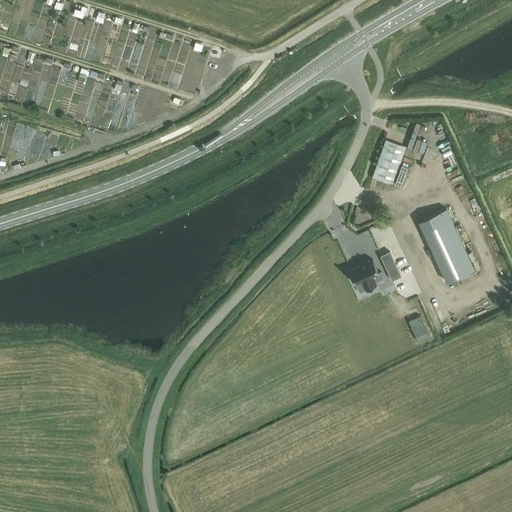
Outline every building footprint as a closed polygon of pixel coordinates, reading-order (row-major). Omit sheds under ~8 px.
[(74,28),(77,13),(62,10),(61,14),(57,20),(50,16),(53,0),(46,0),(44,13),(48,15),(45,20),(44,27),(52,29),(53,23),(58,24),(56,35),(54,35),(51,51),(65,53),(69,45),(81,47),(96,56),(99,36),(105,37),(109,31),(93,28),(94,19),(88,18),(85,23),(83,30),(74,28)] [(54,5),(52,12),(60,14),(62,7),(54,5)] [(195,67),(204,69),(209,48),(200,46),(195,67)] [(0,97),(16,101),(16,100),(23,102),(26,89),(18,87),(21,76),(15,75),(20,50),(4,47),(1,58),(0,58),(0,97)] [(192,52),(171,53),(171,61),(175,60),(175,55),(183,55),(184,62),(191,62),(191,57),(196,56),(196,48),(192,48),(192,52)] [(110,89),(114,80),(106,77),(103,86),(110,89)] [(86,90),(93,91),(95,81),(87,80),(86,90)] [(120,93),(123,84),(117,82),(114,91),(120,93)] [(3,138),(11,141),(16,127),(8,124),(3,138)] [(386,139),(372,177),(393,184),(406,146),(386,139)] [(466,212),(478,205),(473,197),(461,204),(466,212)] [(418,220),(446,281),(474,268),(446,207),(418,220)] [(463,240),(471,237),(467,225),(459,228),(463,240)] [(389,251),(380,255),(392,279),(401,275),(389,251)] [(429,253),(416,257),(422,274),(435,270),(429,253)] [(349,269),(359,292),(363,290),(377,284),(375,280),(383,277),(381,271),(378,272),(372,258),(349,269)]
